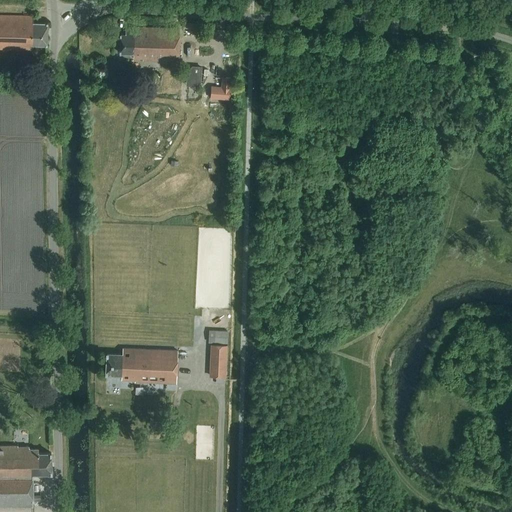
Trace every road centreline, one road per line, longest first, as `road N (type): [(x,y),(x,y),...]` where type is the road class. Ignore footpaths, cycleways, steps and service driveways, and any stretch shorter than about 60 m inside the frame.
road 1 (tertiary): [(59,511),(53,15)]
road 2 (unclassified): [(250,17),(85,12)]
